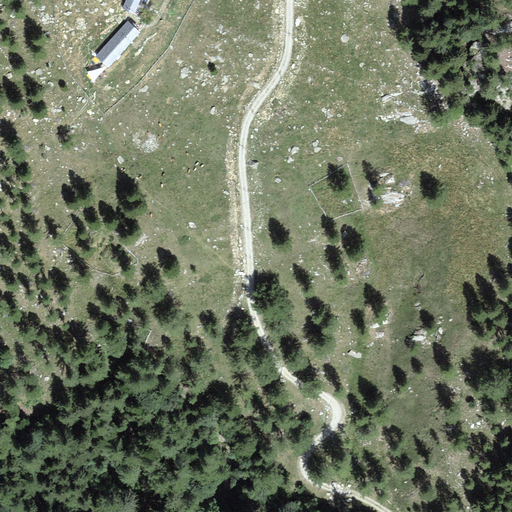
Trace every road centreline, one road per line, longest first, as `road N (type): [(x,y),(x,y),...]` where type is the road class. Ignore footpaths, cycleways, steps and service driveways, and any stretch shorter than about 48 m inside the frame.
road 1 (track): [(289,0),(284,63),(251,112),(241,154),(253,317)]
road 2 (track): [(253,317),(281,373),(340,407),(304,453),(305,474),(377,511)]
